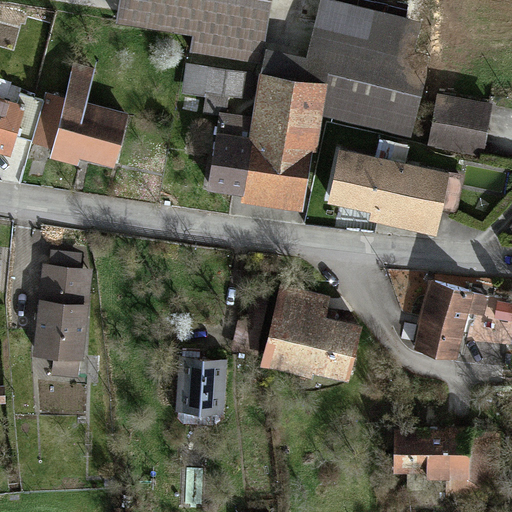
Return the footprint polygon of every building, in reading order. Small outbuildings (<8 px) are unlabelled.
[(115,0),(115,2),(192,16),(181,74),(224,82),(207,173),(300,191),(314,118),(405,135),(430,2),(420,0),(369,0),(366,16),(314,6),(308,35),(261,26),(266,0),(115,0)] [(57,95),(43,91),(30,140),(115,163),(129,110),(84,98),(94,64),(67,56),(57,95)] [(489,86),(441,78),(433,126),(482,134),(489,86)] [(22,102),(0,96),(0,143),(11,147),(22,102)] [(441,170),(335,147),(325,193),(372,204),(369,213),(429,226),(441,170)] [(94,248),(46,244),(36,359),(84,364),(94,248)] [(431,282),(412,346),(459,361),(479,296),(431,282)] [(352,315),(267,298),(254,361),(340,378),(352,315)] [(228,350),(187,347),(182,410),(223,414),(228,350)] [(492,422),(393,420),(392,465),(444,466),(443,492),(491,493),(492,422)]
